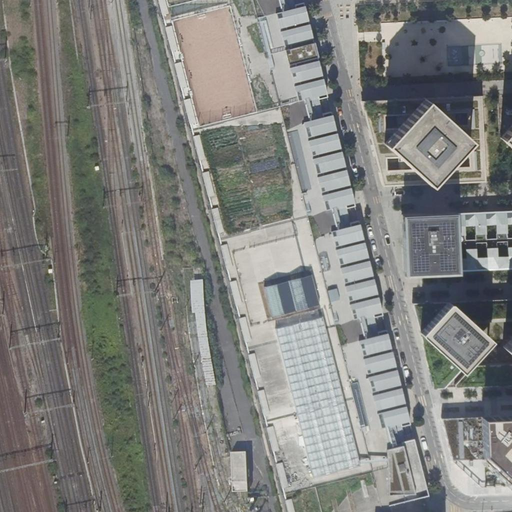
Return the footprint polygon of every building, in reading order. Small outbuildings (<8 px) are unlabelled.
[(443,511),(432,511),(301,0),(151,0),(281,511),(443,511)] [(425,99),(360,102),(377,171),(381,188),(388,187),(411,186),(427,186),(462,184),(479,183),(484,183),(482,97),(466,98),(433,99),(425,99)] [(511,126),(500,139),(511,150),(511,126)] [(454,214),(400,216),(401,242),(402,274),(422,274),(456,272),(478,272),(501,271),(511,270),(511,211),(505,212),(503,212),(491,212),(485,212),(465,213),(463,213),(454,214)] [(192,297),(203,297),(202,281),(191,281),(192,297)] [(511,299),(445,302),(409,303),(416,332),(430,389),(440,389),(457,370),(486,339),(464,319),(511,317),(511,299)] [(511,336),(501,347),(511,357),(511,367),(466,370),(448,388),(511,386),(511,336)] [(511,416),(438,419),(448,462),(477,489),(511,487),(511,416)] [(247,453),(233,454),(234,484),(249,483),(247,453)]
